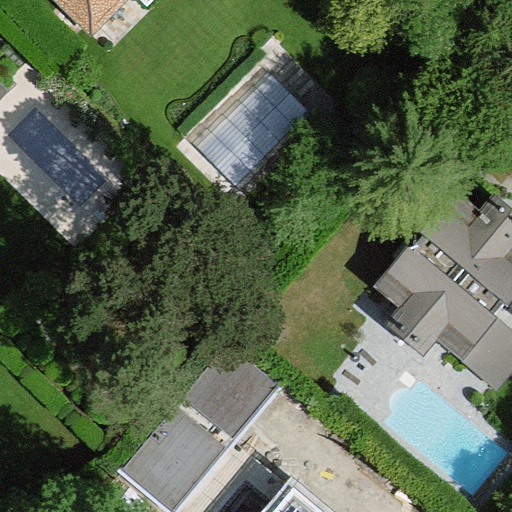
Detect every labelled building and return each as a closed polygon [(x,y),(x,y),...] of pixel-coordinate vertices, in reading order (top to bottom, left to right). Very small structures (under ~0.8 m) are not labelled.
[(72,0),(93,21),(114,0),(72,0)] [(457,194),(380,288),(403,311),(389,328),(426,357),(440,341),(464,362),(511,304),(511,212),(497,199),(482,216),(457,194)] [(278,385),(230,346),(189,395),(239,434),(278,385)] [(199,434),(174,415),(133,461),(159,482),(199,434)] [(319,511),(296,492),(279,511),(319,511)]
